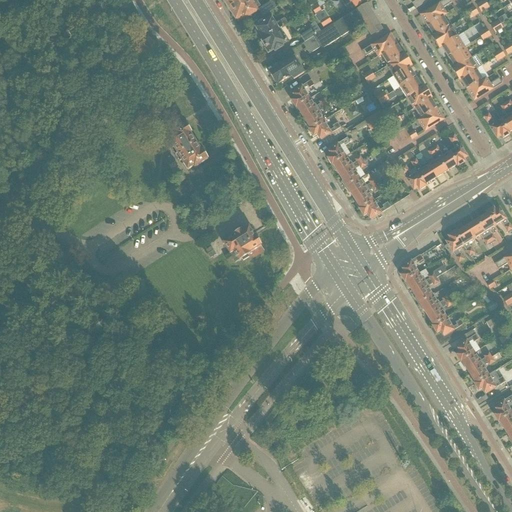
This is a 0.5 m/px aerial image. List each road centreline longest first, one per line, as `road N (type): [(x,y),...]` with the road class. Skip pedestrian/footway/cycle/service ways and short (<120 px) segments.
road 1 (primary): [(171,0),(333,269)]
road 2 (primary): [(347,290),(491,511)]
road 3 (primary): [(321,202),(192,0)]
road 4 (residential): [(321,202),(326,186),(210,0)]
road 5 (tertiary): [(333,269),(272,339),(211,436)]
road 6 (residential): [(497,173),(388,0)]
road 7 (tertiary): [(211,436),(347,290)]
road 8 (primary): [(451,415),(366,273)]
